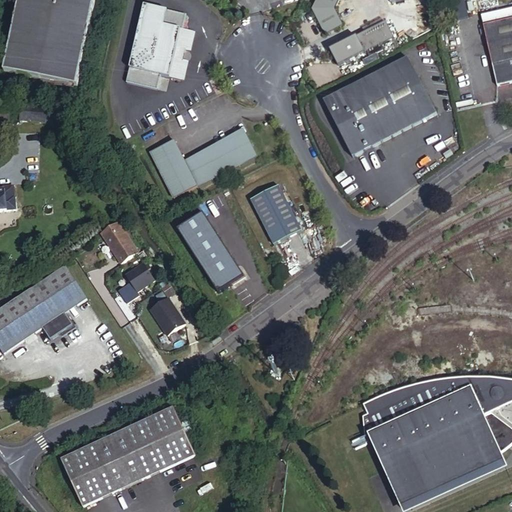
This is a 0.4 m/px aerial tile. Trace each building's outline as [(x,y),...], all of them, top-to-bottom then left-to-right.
[(92,0),(28,0),(14,74),(76,86),(92,0)] [(319,0),(313,13),(326,37),(344,28),(335,12),(341,0),(319,0)] [(146,7),(128,85),(159,92),(163,77),(184,82),(188,63),(182,61),(184,52),(190,53),(195,33),(185,31),(188,17),(146,7)] [(511,10),(480,18),(482,26),(511,20),(511,10)] [(511,20),(482,26),(496,87),(497,88),(511,84),(511,20)] [(385,25),(330,53),(338,69),(393,41),(385,25)] [(411,63),(325,107),(354,162),(440,120),(411,63)] [(9,121),(67,125),(68,110),(10,106),(9,121)] [(153,155),(176,200),(259,158),(247,135),(188,165),(176,143),(153,155)] [(0,196),(9,196),(11,210),(20,209),(18,194),(16,194),(14,183),(0,184),(0,196)] [(252,202),(276,248),(304,233),(280,188),(252,202)] [(0,196),(0,211),(11,210),(9,196),(0,196)] [(180,231),(221,296),(246,279),(205,215),(180,231)] [(106,234),(109,240),(127,228),(123,223),(106,234)] [(109,240),(126,265),(143,253),(127,228),(109,240)] [(149,265),(131,277),(142,293),(160,281),(149,265)] [(72,270),(0,316),(0,342),(8,356),(92,302),(72,270)] [(156,311),(173,337),(191,325),(174,299),(156,311)] [(364,418),(368,438),(371,436),(475,388),(505,453),(507,452),(511,449),(511,448),(511,424),(500,416),(493,423),(491,420),(497,413),(493,410),(511,401),(511,380),(495,379),(475,379),(451,380),(432,382),(411,387),(393,393),(375,399),(364,405),(369,415),(364,418)] [(509,461),(508,459),(505,453),(475,388),(371,436),(374,442),(399,495),(406,510),(509,461)] [(493,423),(500,416),(497,413),(491,420),(493,423)] [(59,464),(80,511),(194,461),(173,415),(59,464)] [(362,450),(370,446),(370,445),(367,438),(355,444),(359,452),(362,450)]
